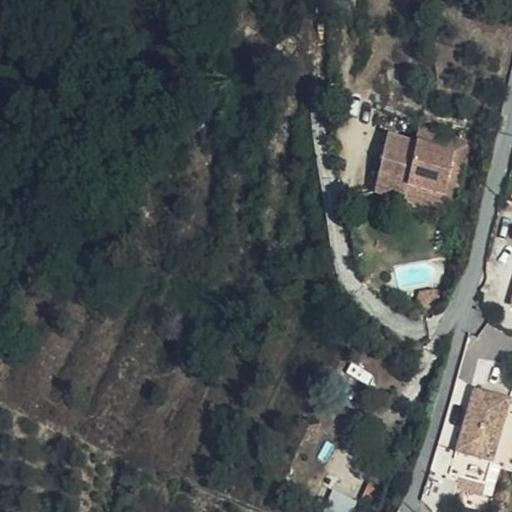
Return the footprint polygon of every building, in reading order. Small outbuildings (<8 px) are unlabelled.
[(421,125),(418,141),(454,150),(445,191),(408,183),(408,178),(381,173),(377,190),(405,197),(406,195),(455,206),(471,136),(421,125)] [(454,150),(418,141),(390,134),(381,173),(408,178),(408,183),(445,191),(454,150)] [(483,459),(495,462),(511,398),(473,390),(454,475),(469,478),(478,481),(483,459)] [(511,398),(495,462),(490,484),(478,481),(469,478),(467,486),(496,493),(503,464),(511,466),(511,398)] [(490,484),(495,462),(483,459),(478,481),(490,484)] [(326,511),(353,511),(358,500),(335,491),(326,511)]
